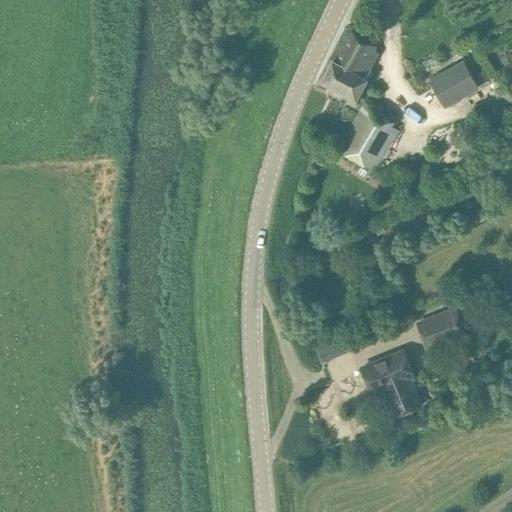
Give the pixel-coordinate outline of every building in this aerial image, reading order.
[(356,101),(367,79),(372,71),(368,69),(377,52),(345,35),(320,83),(356,101)] [(463,62),(431,79),(445,106),(478,89),(463,62)] [(354,116),(334,149),(374,173),(399,131),(393,127),(395,122),(377,112),(380,106),(366,99),(354,116)] [(455,306),(416,322),(427,351),(467,335),(465,333),(478,328),(469,305),(457,310),(455,306)] [(315,343),(322,363),(347,353),(339,334),(315,343)] [(402,351),(361,368),(371,395),(383,390),(393,417),(420,406),(409,379),(413,378),(402,351)]
